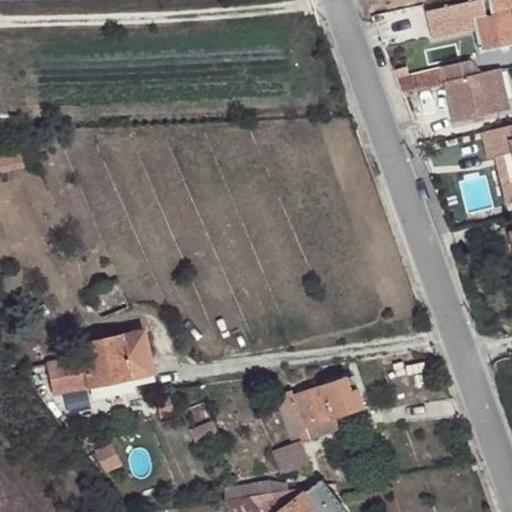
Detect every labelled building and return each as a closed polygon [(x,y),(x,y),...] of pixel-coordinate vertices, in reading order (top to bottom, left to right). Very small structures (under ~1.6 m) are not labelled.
[(485,2),(424,16),(426,28),(433,26),(436,42),(468,35),(465,23),(474,22),(483,54),(511,46),(511,0),(490,0),(495,16),(489,18),(485,2)] [(419,25),(399,30),(404,42),(423,38),(419,25)] [(454,121),(501,109),(491,72),(475,77),(471,60),(440,69),(454,121)] [(441,88),(436,70),(399,80),(404,92),(417,89),(418,94),(441,88)] [(491,72),(501,109),(507,107),(497,71),(491,72)] [(511,124),(488,131),(496,156),(498,156),(511,151),(511,124)] [(488,131),(482,132),(489,158),(496,156),(488,131)] [(0,167),(2,167),(28,160),(25,142),(2,147),(0,148),(0,167)] [(511,151),(498,156),(510,201),(511,200),(511,151)] [(128,359),(149,354),(144,331),(86,343),(88,363),(93,386),(132,378),(128,359)] [(152,372),(149,354),(128,359),(132,378),(152,372)] [(93,386),(88,363),(59,369),(63,387),(63,390),(79,389),(93,386)] [(50,391),(63,387),(59,369),(46,373),(50,391)] [(278,395),(294,444),(294,446),(304,443),(311,441),(340,431),(334,413),(332,407),(345,402),(348,408),(355,405),(346,378),(322,387),(307,391),(294,394),(293,390),(278,395)] [(305,385),(307,391),(322,387),(319,381),(305,385)] [(156,397),(161,417),(174,413),(168,393),(156,397)] [(334,413),(348,408),(345,402),(332,407),(334,413)] [(174,413),(161,417),(165,424),(178,420),(174,413)] [(294,444),(284,448),(275,450),(283,474),(311,464),(304,443),(294,446),(294,444)] [(122,465),(114,445),(99,451),(108,471),(122,465)] [(225,482),(227,501),(247,497),(271,494),(291,491),(290,480),(269,477),(225,482)] [(247,497),(227,501),(230,511),(280,511),(307,493),(320,511),(346,511),(347,511),(327,486),(291,491),(271,494),(247,497)] [(320,511),(307,493),(280,511),(320,511)]
